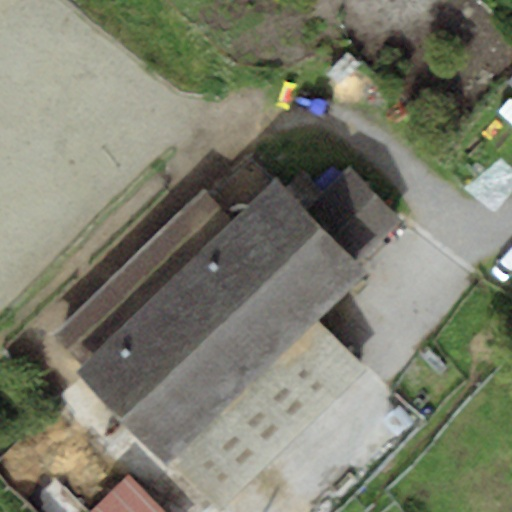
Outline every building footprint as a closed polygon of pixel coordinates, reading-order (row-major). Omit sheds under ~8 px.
[(403,214),(352,162),(304,209),(354,261),(403,214)] [(84,363),(76,371),(166,463),(172,459),(314,315),(363,270),(354,261),(304,209),(273,178),(232,218),(84,363)] [(84,363),(232,218),(203,189),(55,333),(84,363)] [(366,366),(314,315),(172,459),(224,510),(366,366)] [(162,511),(128,477),(92,511),(162,511)]
